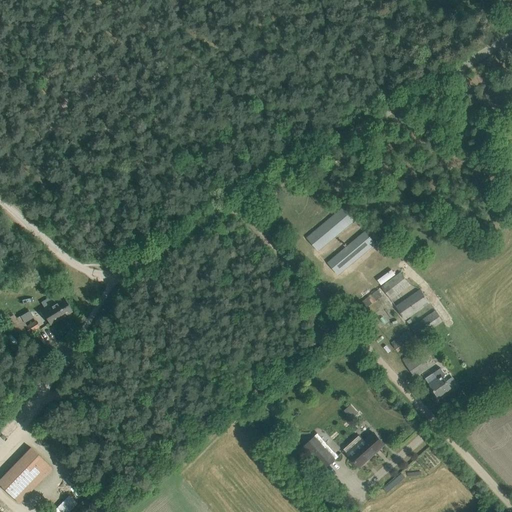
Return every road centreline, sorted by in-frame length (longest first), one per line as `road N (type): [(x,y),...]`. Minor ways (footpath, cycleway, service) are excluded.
road 1 (unclassified): [(115,275),(511,35)]
road 2 (track): [(511,504),(238,202)]
road 3 (track): [(0,449),(22,427),(115,275)]
road 4 (track): [(81,511),(97,486),(99,442),(68,355)]
